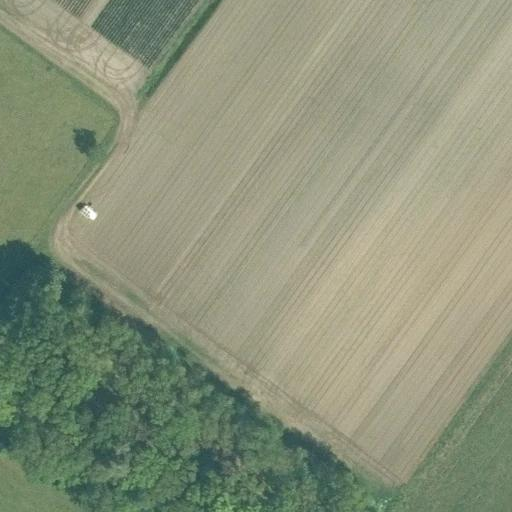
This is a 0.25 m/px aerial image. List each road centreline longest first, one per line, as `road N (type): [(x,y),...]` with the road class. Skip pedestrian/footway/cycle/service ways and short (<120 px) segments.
road 1 (track): [(0,312),(227,0)]
road 2 (track): [(0,15),(141,118)]
